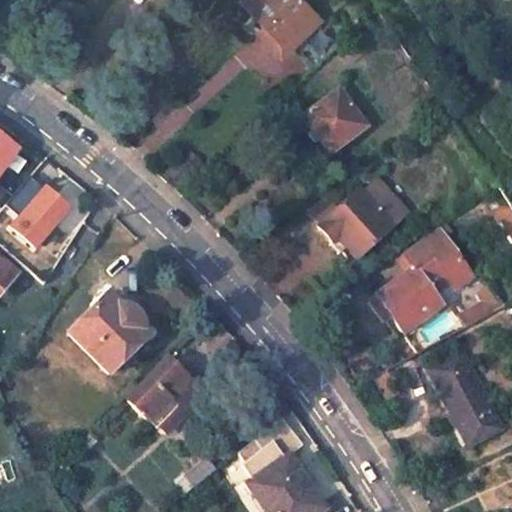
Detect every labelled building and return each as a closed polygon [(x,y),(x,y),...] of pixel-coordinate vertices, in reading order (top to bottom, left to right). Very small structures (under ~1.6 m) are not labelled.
[(309,12),(298,0),(243,0),(241,2),(277,41),(270,48),(278,56),(292,43),(284,35),(309,12)] [(20,58),(35,67),(47,50),(32,40),(20,58)] [(303,116),(328,152),(364,128),(340,91),(303,116)] [(0,168),(15,148),(0,137),(0,168)] [(159,173),(173,188),(199,166),(186,150),(159,173)] [(65,209),(27,177),(3,206),(18,219),(9,229),(31,248),(65,209)] [(392,229),(360,192),(317,228),(339,255),(348,248),(358,258),(392,229)] [(474,280),(439,231),(404,255),(414,268),(439,304),(474,280)] [(0,292),(15,274),(0,261),(0,292)] [(401,330),(439,304),(414,268),(368,300),(382,321),(391,315),(401,330)] [(108,374),(133,348),(126,340),(140,326),(134,320),(129,325),(122,318),(126,313),(106,294),(67,334),(108,374)] [(499,430),(463,355),(429,371),(453,421),(460,418),(471,443),(499,430)] [(164,434),(202,395),(166,361),(129,400),(164,434)] [(378,398),(393,395),(389,373),(374,376),(378,398)] [(238,422),(252,437),(275,417),(261,402),(238,422)] [(314,511),(303,495),(298,498),(275,465),(291,455),(274,430),(250,446),(267,471),(239,491),(253,511),(314,511)] [(189,486),(211,470),(202,458),(180,474),(189,486)]
